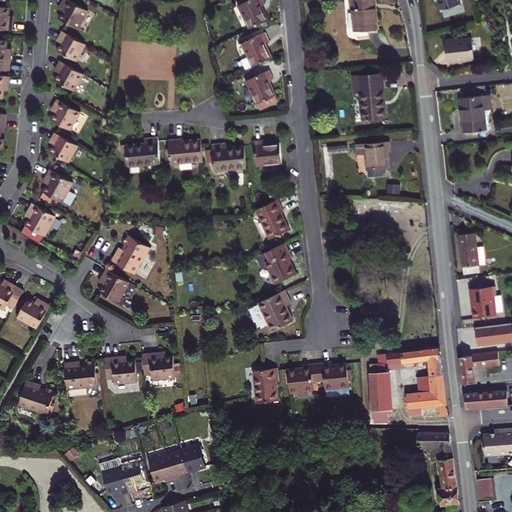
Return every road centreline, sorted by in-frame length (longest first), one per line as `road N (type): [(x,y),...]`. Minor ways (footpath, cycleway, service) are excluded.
road 1 (residential): [(422,83),(458,419)]
road 2 (residential): [(276,347),(325,342),(302,117)]
road 3 (residential): [(0,202),(22,155),(43,0)]
road 4 (residential): [(302,117),(232,124),(148,119)]
